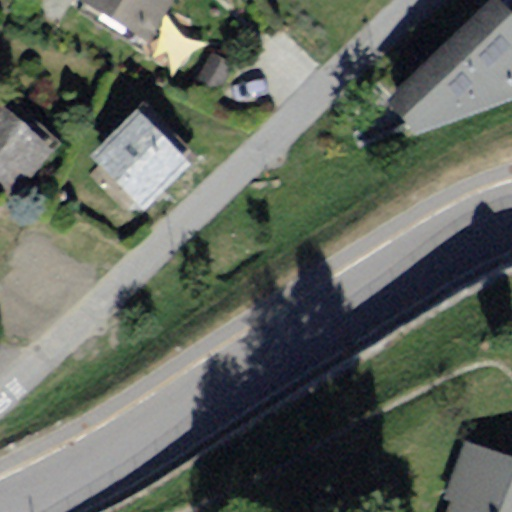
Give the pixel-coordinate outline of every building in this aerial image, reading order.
[(185,0),(99,0),(157,40),(185,0)] [(511,9),(402,107),(423,135),(511,103),(511,9)] [(65,153),(12,106),(0,120),(0,182),(21,202),(65,153)] [(196,172),(154,123),(112,159),(153,208),(196,172)] [(511,511),(511,456),(493,449),(468,511),(511,511)]
